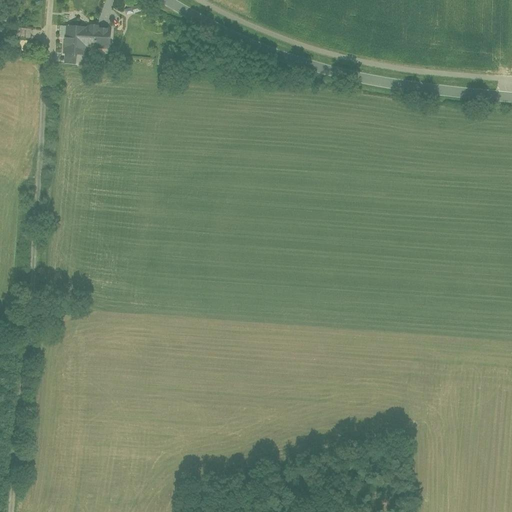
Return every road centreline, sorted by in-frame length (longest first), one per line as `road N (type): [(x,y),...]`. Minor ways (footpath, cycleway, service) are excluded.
road 1 (tertiary): [(511,97),(318,69),(166,0)]
road 2 (track): [(51,0),(25,346)]
road 3 (track): [(25,346),(10,511)]
